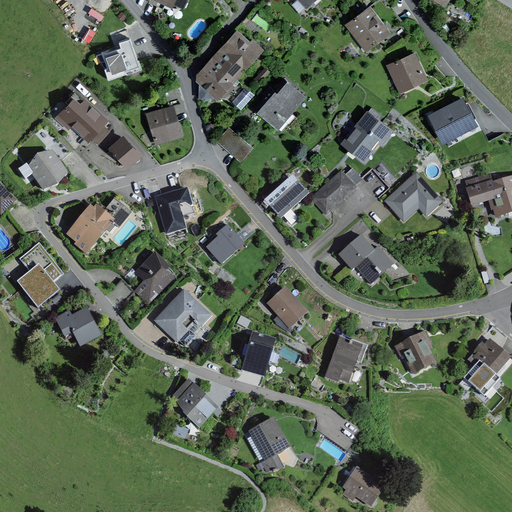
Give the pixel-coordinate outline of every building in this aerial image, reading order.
[(155,0),(173,9),(176,4),(184,9),(188,0),(155,0)] [(299,0),(309,11),(321,0),(299,0)] [(450,0),(432,0),(446,8),(450,0)] [(373,6),(347,25),(368,52),(393,34),(373,6)] [(239,31),(214,59),(239,80),(265,51),(254,40),(251,43),(239,31)] [(117,49),(98,56),(107,81),(142,69),(131,39),(119,43),(120,45),(116,47),(117,49)] [(419,54),(388,67),(400,94),(430,81),(419,54)] [(214,59),(209,64),(233,86),(239,80),(214,59)] [(224,96),(233,86),(209,64),(199,75),(198,99),(224,96)] [(256,109),(280,129),(308,97),(286,79),(276,89),(274,87),(256,109)] [(246,86),(233,101),(241,109),(255,94),(246,86)] [(76,95),(56,114),(88,148),(108,130),(104,126),(110,120),(87,96),(82,100),(76,95)] [(463,99),(430,115),(448,148),(479,132),(463,99)] [(175,104),(148,112),(158,143),(185,135),(175,104)] [(396,132),(369,111),(343,144),(365,161),(381,140),(387,144),(396,132)] [(230,129),(218,142),(241,162),(253,149),(230,129)] [(123,134),(108,148),(128,168),(143,154),(123,134)] [(69,176),(53,151),(28,167),(45,192),(69,176)] [(341,172),(326,185),(341,202),(356,189),(341,172)] [(445,205),(419,173),(385,201),(403,224),(419,210),(427,220),(445,205)] [(492,176),(466,183),(479,227),(511,216),(511,177),(494,183),(492,176)] [(311,195),(295,177),(266,202),(282,220),(311,195)] [(0,212),(3,215),(17,201),(0,183),(0,212)] [(326,185),(311,198),(326,215),(341,202),(326,185)] [(188,188),(155,198),(166,236),(188,230),(183,213),(194,210),(188,188)] [(93,207),(67,236),(88,255),(117,222),(99,206),(95,209),(93,207)] [(219,237),(205,248),(221,267),(248,245),(230,223),(217,234),(219,237)] [(245,240),(256,231),(249,223),(238,232),(245,240)] [(363,236),(340,256),(355,272),(358,270),(373,286),(396,266),(380,248),(376,251),(363,236)] [(41,245),(22,259),(32,273),(19,283),(38,308),(60,292),(53,283),(63,276),(41,245)] [(180,277),(157,252),(135,272),(145,283),(135,292),(147,306),(180,277)] [(268,305),(290,330),(309,313),(287,288),(268,305)] [(186,346),(214,317),(186,290),(154,324),(177,346),(181,341),(186,346)] [(104,339),(89,309),(73,318),(71,313),(56,320),(67,343),(71,340),(77,352),(104,339)] [(278,341),(255,333),(243,369),(266,377),(278,341)] [(398,346),(413,376),(440,363),(425,333),(398,346)] [(364,347),(341,338),(325,379),(340,384),(341,381),(349,384),(364,347)] [(511,365),(511,356),(493,339),(487,345),(485,343),(477,351),(479,352),(475,357),(481,363),(465,381),(485,399),(503,379),(501,377),(511,365)] [(172,398),(200,428),(220,409),(197,385),(192,379),(172,398)] [(277,418),(250,431),(267,465),(294,452),(277,418)] [(371,511),(388,486),(359,467),(344,489),(347,491),(345,495),(370,511),(371,511)]
